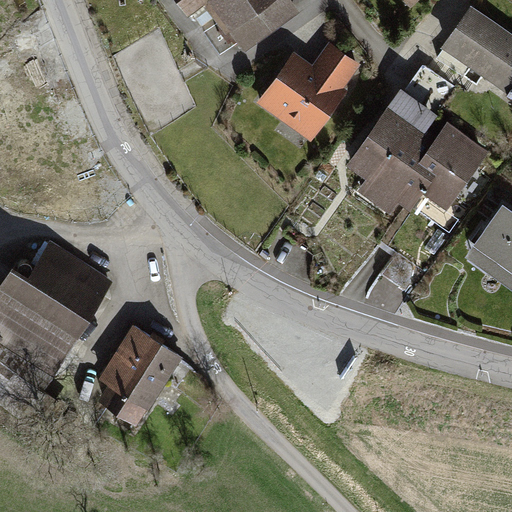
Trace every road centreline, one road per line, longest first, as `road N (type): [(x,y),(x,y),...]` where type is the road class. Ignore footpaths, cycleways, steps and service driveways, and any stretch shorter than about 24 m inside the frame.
road 1 (residential): [(511,363),(388,336),(277,294),(197,247)]
road 2 (unclassified): [(345,511),(248,414),(197,344),(184,298),(186,265),(197,247)]
road 3 (residential): [(197,247),(140,178),(63,0)]
